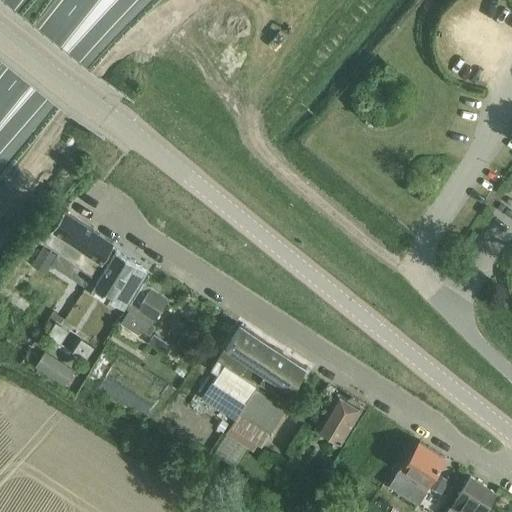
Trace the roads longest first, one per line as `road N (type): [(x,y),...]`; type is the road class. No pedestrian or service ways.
road 1 (tertiary): [(511,436),(0,26)]
road 2 (residential): [(511,466),(494,469),(89,198)]
road 3 (motorway): [(0,141),(127,0)]
road 4 (motorway): [(0,97),(78,0)]
